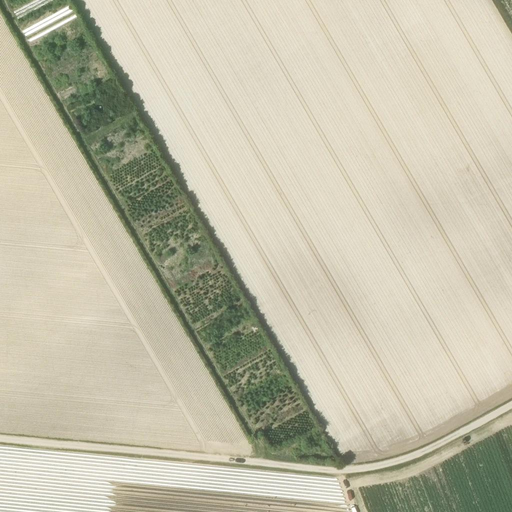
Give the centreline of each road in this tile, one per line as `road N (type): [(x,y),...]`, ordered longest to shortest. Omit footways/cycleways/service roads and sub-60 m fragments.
road 1 (track): [(270,464),(2,0)]
road 2 (track): [(511,405),(416,456),(359,471),(0,437)]
